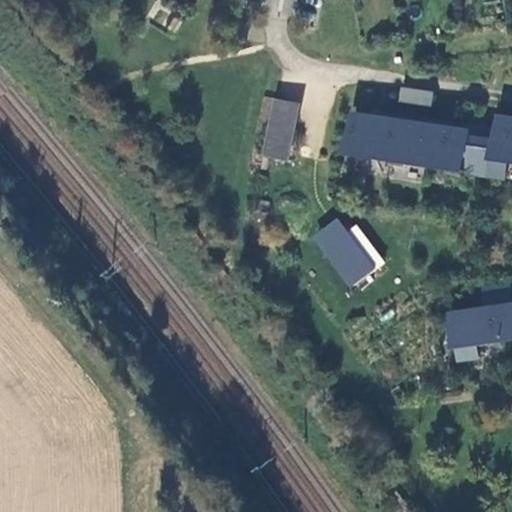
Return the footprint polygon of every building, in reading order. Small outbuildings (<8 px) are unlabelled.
[(245,24),(235,22),(232,40),(242,42),(245,24)] [(439,94),(407,90),(405,101),(437,105),(439,94)] [(398,124),(360,118),(354,156),(392,162),(397,125),(398,124)] [(435,131),(397,125),(392,162),(429,167),(435,131)] [(511,125),(503,125),(500,141),(495,178),(511,180),(511,171),(511,125)] [(298,132),(277,128),(270,160),(292,164),(298,132)] [(473,136),(435,131),(429,167),(467,173),(473,136)] [(500,141),(473,136),(467,173),(495,178),(500,141)] [(380,269),(343,223),(322,240),(359,286),(380,269)] [(511,308),(503,309),(507,342),(511,341),(511,308)] [(503,309),(456,315),(462,359),(481,357),(480,346),(507,342),(503,309)]
